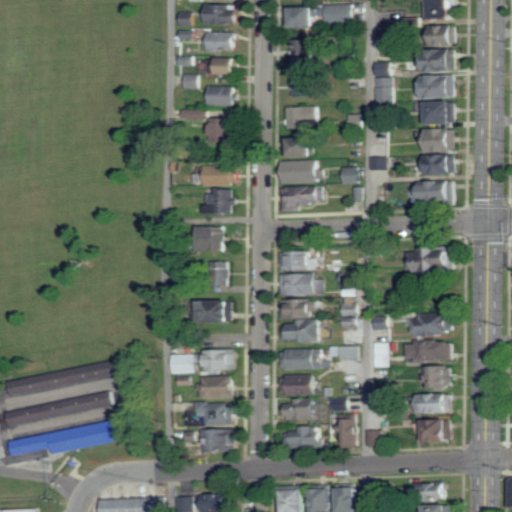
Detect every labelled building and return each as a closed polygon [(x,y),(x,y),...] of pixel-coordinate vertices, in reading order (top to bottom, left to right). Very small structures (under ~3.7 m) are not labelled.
[(428,0),(429,18),(453,17),(451,0),(428,0)] [(329,23),(357,22),(356,3),(329,3),(329,23)] [(211,25),(241,24),(241,4),(211,4),(211,25)] [(319,6),(289,7),(290,27),(320,26),(319,6)] [(197,26),(197,12),(184,12),(184,26),(197,26)] [(462,25),(437,25),(438,46),(462,45),(462,25)] [(386,29),(387,41),(406,40),(406,28),(386,29)] [(240,50),(239,32),(213,32),(213,51),(240,50)] [(297,64),(319,63),(319,40),(296,40),(297,64)] [(461,71),(461,48),(429,49),(429,72),(461,71)] [(239,57),(219,58),(220,74),(239,74),(239,57)] [(381,76),(396,76),(396,63),(380,63),(381,76)] [(189,89),(203,89),(203,74),(189,74),(189,89)] [(297,96),(321,96),(321,75),(297,75),(297,96)] [(461,75),(427,75),(427,98),(462,98),(461,75)] [(381,103),(398,103),(398,77),(381,78),(381,103)] [(238,106),(238,86),(213,85),(212,105),(238,106)] [(460,101),(428,102),(428,115),(433,115),(433,124),(460,124),(460,101)] [(321,106),(290,107),(291,129),(311,129),(311,119),(322,118),(321,106)] [(364,128),(364,114),(351,114),(352,129),(364,128)] [(238,142),(238,118),(215,118),(215,141),(238,142)] [(461,128),(429,129),(430,152),(462,151),(461,128)] [(318,137),(294,137),(294,157),(319,156),(318,137)] [(461,154),(430,154),(431,174),(461,174),(461,154)] [(375,170),(391,170),(391,157),(375,157),(375,170)] [(289,183),(327,182),(326,160),(288,161),(289,183)] [(242,186),(243,166),(210,165),(210,185),(242,186)] [(364,183),(363,167),(348,167),(348,184),(364,183)] [(415,202),(458,201),(458,183),(415,184),(415,202)] [(302,207),(317,207),(316,202),(326,202),(326,186),(287,187),(288,211),(302,210),(302,207)] [(238,213),(239,189),(215,188),(214,213),(238,213)] [(229,251),(228,226),(204,226),(205,251),(229,251)] [(459,247),(410,249),(411,270),(422,269),(423,277),(441,276),(441,269),(460,268),(459,247)] [(327,269),(327,249),(286,250),(286,270),(327,269)] [(233,262),(213,261),(213,285),(233,286),(233,262)] [(328,279),(321,279),(320,273),(286,274),(286,295),(329,294),(328,279)] [(346,326),(360,326),(359,297),(346,298),(346,326)] [(318,299),(286,300),(286,319),(319,318),(318,299)] [(236,300),(203,300),(203,322),(236,322),(236,300)] [(418,319),(418,335),(457,335),(457,313),(425,312),(425,319),(418,319)] [(392,329),(392,317),(378,317),(378,329),(392,329)] [(325,341),(324,320),(290,321),(290,331),(293,331),(293,342),(325,341)] [(458,360),(458,341),(413,342),(414,358),(423,358),(423,361),(458,360)] [(378,343),(379,367),(394,367),(393,342),(378,343)] [(342,360),(362,360),(362,346),(342,347),(342,360)] [(328,368),(327,348),(289,349),(289,369),(328,368)] [(200,373),(200,363),(210,362),(210,371),(241,370),(241,351),(175,353),(176,373),(200,373)] [(12,395),(10,382),(123,358),(126,371),(12,395)] [(458,388),(457,366),(427,367),(428,389),(458,388)] [(238,375),(204,377),(205,398),(239,397),(238,375)] [(320,375),(287,376),(287,395),(320,394),(320,375)] [(10,424),(7,413),(112,391),(115,402),(10,424)] [(431,413),(457,413),(457,393),(431,394),(431,413)] [(353,411),(353,397),(337,397),(337,410),(353,411)] [(391,409),(391,397),(376,397),(376,409),(391,409)] [(290,420),(322,419),(322,399),(290,400),(290,420)] [(239,425),(238,402),(202,403),(202,410),(193,411),(193,426),(239,425)] [(13,454),(11,442),(122,419),(126,438),(52,453),(51,446),(13,454)] [(362,419),(344,419),(345,443),(363,443),(362,419)] [(423,419),(423,433),(430,433),(430,441),(454,442),(455,420),(423,419)] [(324,426),(302,427),(302,432),(290,432),(290,448),(325,447),(324,426)] [(240,451),(240,429),(209,429),(209,452),(240,451)] [(384,446),(385,430),(371,430),(371,446),(384,446)] [(454,483),(425,483),(426,500),(454,500),(454,483)] [(364,511),(364,487),(343,488),(343,511),(364,511)] [(386,487),(373,487),(374,506),(387,506),(386,487)] [(338,511),(338,488),(316,489),(317,511),(338,511)] [(311,511),(310,489),(288,490),(289,511),(311,511)] [(209,511),(220,511),(236,511),(236,499),(225,500),(225,494),(209,494),(209,511)] [(180,497),(181,511),(198,511),(198,496),(180,497)] [(101,511),(101,499),(165,497),(165,511),(101,511)]
